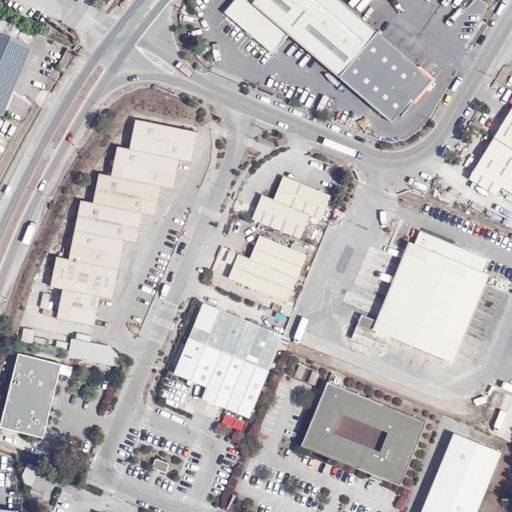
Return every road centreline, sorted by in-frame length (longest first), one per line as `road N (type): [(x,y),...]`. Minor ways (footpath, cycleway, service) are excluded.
road 1 (unclassified): [(255,109),(367,154),(413,158),(441,133),(511,14)]
road 2 (residential): [(255,109),(127,409)]
road 3 (secondary): [(0,284),(58,155),(119,59)]
road 4 (secondary): [(108,38),(0,232)]
road 5 (residential): [(127,409),(101,476),(191,511)]
road 6 (residential): [(127,409),(218,448),(193,511)]
